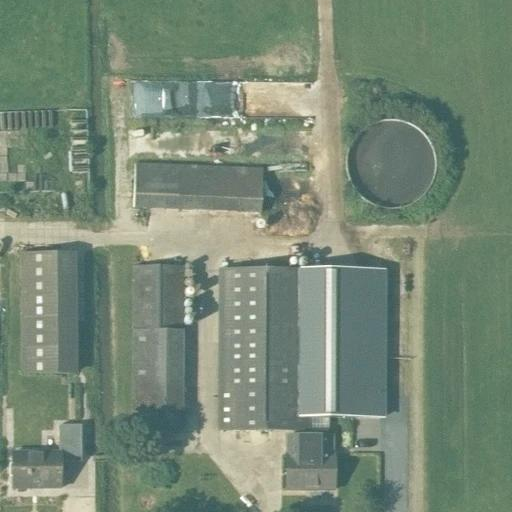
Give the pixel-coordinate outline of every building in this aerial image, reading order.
[(201,112),(202,100),(174,100),(173,112),(201,112)] [(130,152),(154,153),(154,133),(131,133),(130,152)] [(369,202),(407,205),(408,192),(424,193),(428,158),(412,156),(414,136),(389,134),(388,139),(371,137),(369,150),(385,152),(384,166),(373,164),(369,202)] [(132,211),(261,215),(262,169),(134,164),(132,211)] [(59,252),(20,252),(21,373),(60,372),(76,373),(76,253),(59,252)] [(182,411),(184,267),(134,266),(131,411),(182,411)] [(305,433),(311,433),(311,420),(383,420),(384,273),(311,272),(218,271),(217,432),(286,433),(305,433)] [(59,455),(81,455),(80,424),(58,424),(58,451),(11,451),(12,483),(39,483),(39,487),(60,487),(59,455)] [(286,456),(286,491),(333,491),(333,456),(305,456),(305,433),(286,433),(286,456)]
